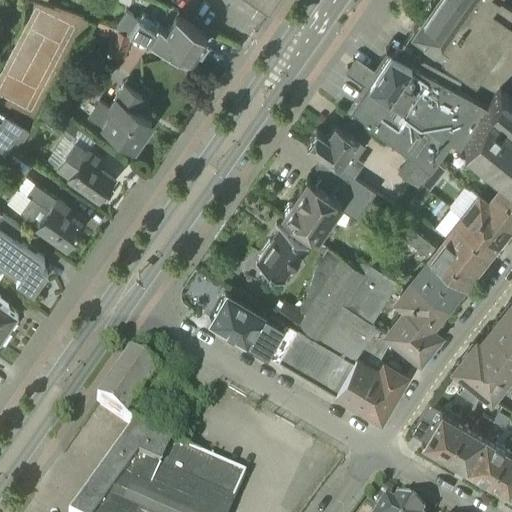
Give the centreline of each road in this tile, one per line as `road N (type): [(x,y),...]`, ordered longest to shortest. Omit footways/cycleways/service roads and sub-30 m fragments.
road 1 (secondary): [(123,298),(330,0)]
road 2 (residential): [(374,452),(123,298)]
road 3 (residential): [(374,452),(511,262)]
road 4 (secondary): [(0,473),(123,298)]
